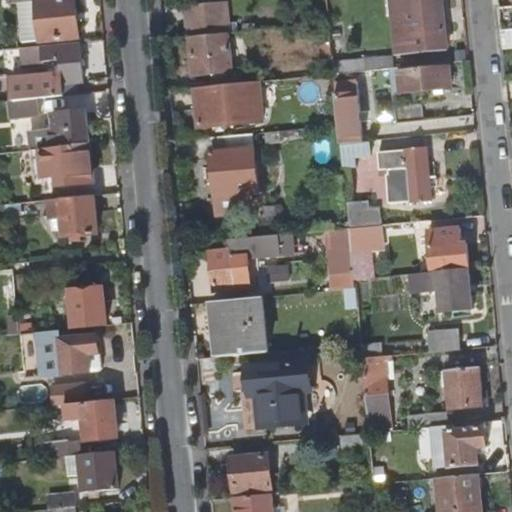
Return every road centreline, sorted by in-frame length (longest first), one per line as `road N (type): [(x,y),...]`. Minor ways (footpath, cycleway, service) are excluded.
road 1 (residential): [(130,0),(182,511)]
road 2 (residential): [(511,328),(479,0)]
